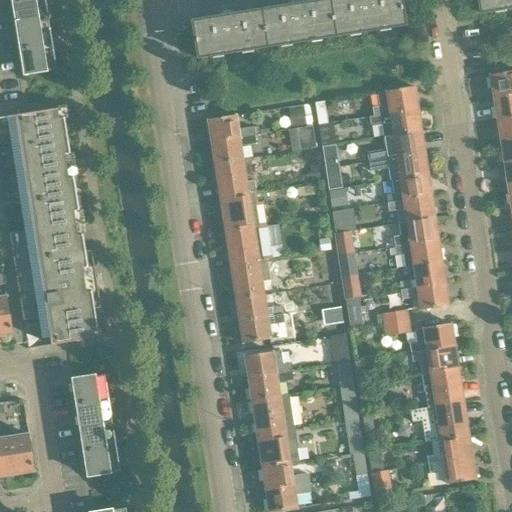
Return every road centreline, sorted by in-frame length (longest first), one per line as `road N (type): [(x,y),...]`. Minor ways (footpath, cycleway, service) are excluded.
road 1 (residential): [(230,511),(143,0)]
road 2 (residential): [(511,452),(453,0)]
road 3 (residential): [(0,369),(25,365),(46,500),(0,507)]
